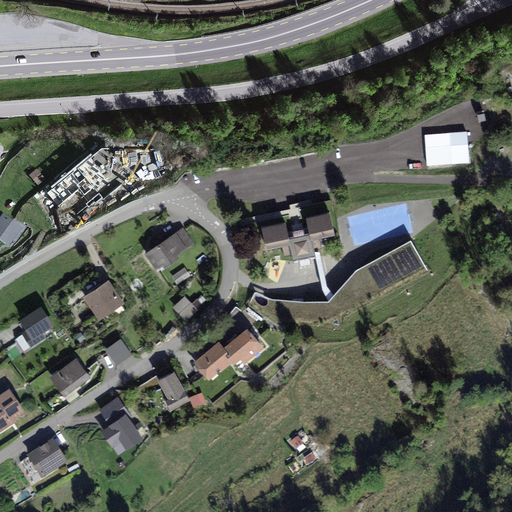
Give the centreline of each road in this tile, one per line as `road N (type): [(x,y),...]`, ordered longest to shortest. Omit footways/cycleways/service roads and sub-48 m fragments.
road 1 (unclassified): [(0,109),(277,84),(463,18)]
road 2 (residential): [(181,196),(225,237),(219,303),(0,457)]
road 3 (primary): [(0,66),(226,47),(371,0)]
road 4 (tertiary): [(511,180),(332,181),(181,196)]
road 5 (residential): [(181,196),(118,218),(0,285)]
